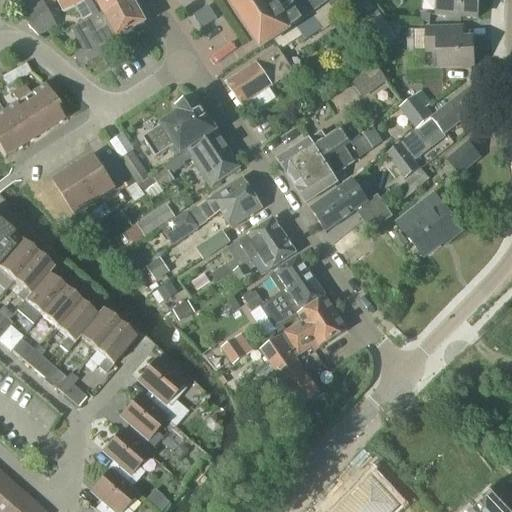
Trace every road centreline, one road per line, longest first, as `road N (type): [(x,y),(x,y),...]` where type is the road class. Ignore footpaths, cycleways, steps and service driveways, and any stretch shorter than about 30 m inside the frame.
road 1 (residential): [(186,64),(405,379)]
road 2 (residential): [(0,220),(150,350)]
road 3 (residential): [(405,379),(278,507)]
road 4 (residential): [(511,267),(405,379)]
road 5 (residential): [(0,39),(16,35),(37,44),(112,117)]
